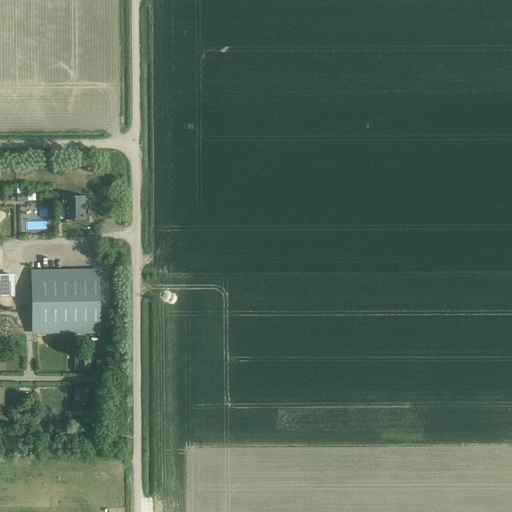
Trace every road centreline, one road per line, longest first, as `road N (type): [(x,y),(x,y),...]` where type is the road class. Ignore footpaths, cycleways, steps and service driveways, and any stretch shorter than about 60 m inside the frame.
road 1 (unclassified): [(138,511),(136,143)]
road 2 (unclassified): [(136,143),(135,0)]
road 3 (unclassified): [(0,144),(136,143)]
